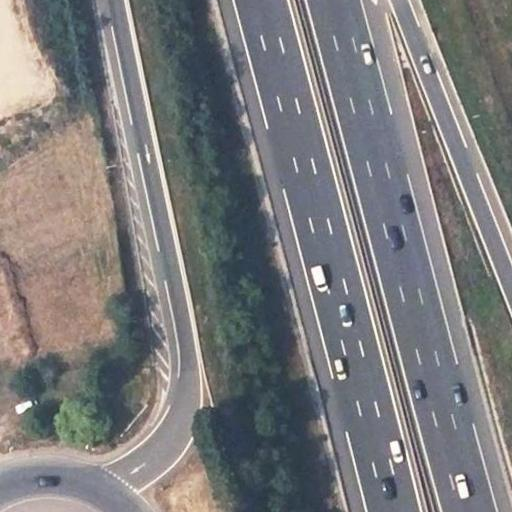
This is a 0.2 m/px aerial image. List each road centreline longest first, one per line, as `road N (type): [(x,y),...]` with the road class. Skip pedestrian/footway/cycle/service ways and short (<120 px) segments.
road 1 (motorway): [(118,0),(188,384),(168,439),(99,494)]
road 2 (motorway): [(470,511),(333,0)]
road 3 (motorway): [(261,0),(393,511)]
road 4 (motorway): [(511,283),(399,0)]
